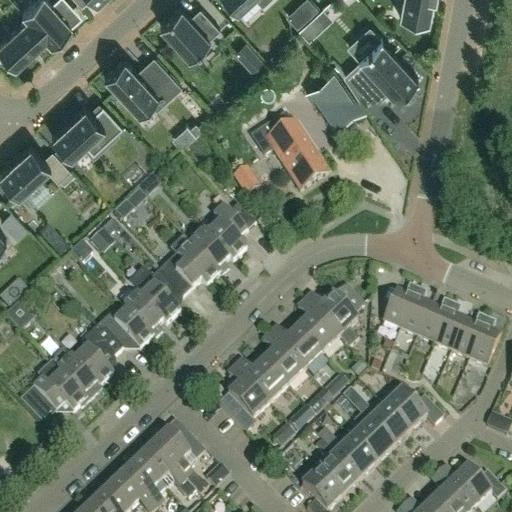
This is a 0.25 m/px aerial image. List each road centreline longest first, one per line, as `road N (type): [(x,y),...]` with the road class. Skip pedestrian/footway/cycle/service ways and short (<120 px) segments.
road 1 (residential): [(415,259),(358,244),(315,254),(165,393)]
road 2 (residential): [(415,259),(464,0)]
road 3 (residential): [(151,0),(16,123)]
road 4 (residential): [(165,393),(39,511)]
road 5 (residential): [(277,511),(165,393)]
road 6 (residential): [(372,511),(455,431),(468,429)]
